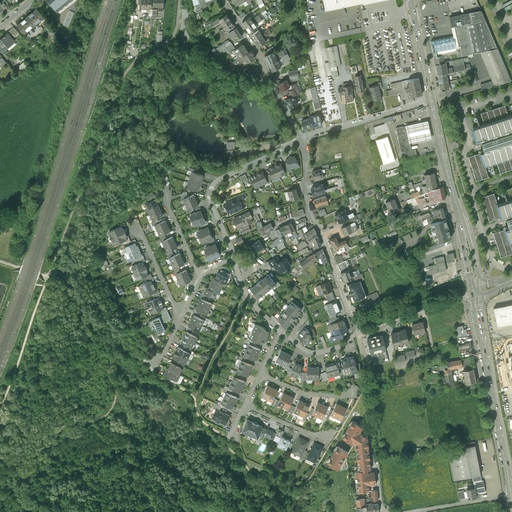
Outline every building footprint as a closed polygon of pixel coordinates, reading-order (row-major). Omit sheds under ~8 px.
[(78,0),(53,0),(50,3),(60,14),(67,8),(68,10),(73,6),(72,5),(78,0)] [(151,0),(141,0),(142,8),(151,8),(151,0)] [(163,0),(152,0),(152,6),(158,6),(158,11),(162,11),(163,0)] [(204,0),(198,0),(200,3),(196,4),(197,9),(207,6),(205,2),(204,0)] [(323,0),(325,10),(375,0),(323,0)] [(68,10),(69,10),(63,25),(68,28),(76,9),(73,6),(68,10)] [(37,10),(28,17),(25,19),(26,19),(17,26),(16,26),(24,35),(27,32),(41,21),(44,18),(37,9),(37,10)] [(481,10),(449,17),(453,37),(431,41),(434,57),(446,54),(450,53),(456,52),(457,56),(480,52),(486,67),(488,66),(494,80),(480,84),(482,89),(511,80),(481,10)] [(226,14),(219,19),(218,17),(212,21),(215,25),(215,26),(217,25),(216,24),(220,21),(222,24),(230,19),(226,14)] [(250,16),(243,21),(246,27),(261,17),(259,15),(252,20),(250,16)] [(261,17),(246,27),(250,33),(258,28),(255,24),(262,20),(261,17)] [(230,19),(222,24),(224,27),(220,30),(219,29),(218,29),(221,34),(227,30),(226,30),(229,28),(234,24),(230,19)] [(236,28),(232,30),(233,32),(231,34),(233,38),(231,40),(232,42),(235,41),(242,36),(236,28)] [(259,30),(251,35),(255,40),(266,33),(270,30),(269,28),(261,33),(259,30)] [(266,33),(255,40),(259,46),(267,41),(264,38),(268,35),(266,33)] [(7,34),(0,40),(0,49),(2,52),(14,42),(7,34)] [(235,48),(231,51),(232,53),(236,54),(237,53),(237,55),(233,57),(235,60),(248,52),(242,44),(235,48)] [(336,45),(326,47),(330,67),(331,67),(336,66),(340,65),(336,45)] [(235,60),(229,64),(233,70),(237,68),(237,69),(239,67),(237,64),(246,59),(248,62),(255,57),(251,50),(248,52),(235,60)] [(268,54),(265,55),(269,63),(277,59),(276,56),(274,51),(268,54)] [(446,54),(434,57),(435,64),(444,62),(443,57),(446,57),(446,54)] [(277,59),(269,63),(273,70),(281,66),(278,60),(277,59)] [(23,62),(17,68),(20,72),(27,66),(23,62)] [(444,62),(435,64),(437,74),(448,72),(447,70),(446,65),(446,62),(444,62)] [(469,64),(449,68),(448,69),(447,70),(448,72),(454,71),(458,70),(465,69),(470,68),(469,64)] [(448,72),(437,74),(439,81),(448,80),(448,79),(452,78),(452,75),(455,75),(454,71),(448,72)] [(362,79),(358,79),(358,76),(355,76),(358,92),(364,91),(362,79)] [(409,87),(420,84),(418,77),(407,79),(408,83),(409,87)] [(281,90),(294,84),(293,83),(289,82),(288,83),(287,79),(278,83),(281,90)] [(407,79),(402,81),(403,87),(392,89),(386,91),(387,96),(400,93),(401,98),(411,96),(409,88),(408,88),(407,84),(408,83),(407,79)] [(448,80),(439,81),(440,89),(441,88),(449,87),(449,85),(458,83),(457,79),(448,81),(448,80)] [(402,81),(391,84),(392,89),(403,87),(402,81)] [(295,83),(294,84),(281,90),(283,93),(288,90),(290,93),(298,90),(295,83)] [(348,83),(342,84),(343,86),(338,87),(340,94),(344,94),(346,102),(354,100),(352,90),(353,90),(352,87),(351,87),(350,83),(348,84),(348,83)] [(422,94),(420,84),(409,87),(409,88),(411,96),(422,94)] [(378,85),(368,87),(372,101),(381,99),(379,89),(378,85)] [(290,97),(286,99),(290,107),(297,103),(293,95),(290,97)] [(511,114),(509,116),(505,104),(480,112),(484,124),(472,128),(476,140),(481,139),(483,146),(484,150),(468,155),(476,180),(488,176),(485,164),(496,160),(500,172),(511,168),(511,114)] [(319,114),(310,117),(310,118),(313,125),(315,125),(322,123),(319,114)] [(310,118),(302,120),(304,129),(311,127),(311,126),(313,125),(310,118)] [(427,122),(407,126),(410,142),(431,138),(427,122)] [(373,128),(375,133),(388,129),(387,124),(373,128)] [(406,125),(396,128),(400,151),(402,152),(405,152),(406,156),(416,154),(415,149),(411,150),(409,142),(410,142),(407,126),(406,125)] [(387,136),(375,140),(383,164),(395,160),(387,136)] [(228,144),(228,158),(241,158),(241,151),(235,151),(235,144),(228,144)] [(294,156),(286,160),(287,163),(290,169),(298,165),(298,164),(299,162),(298,160),(296,160),(294,156)] [(281,163),(274,166),(279,176),(286,173),(283,168),(281,163)] [(279,176),(274,166),(268,169),(270,174),(273,179),(279,176)] [(321,170),(312,171),(314,180),(323,178),(321,170)] [(197,172),(192,171),(190,176),(202,180),(203,177),(203,174),(197,172)] [(265,177),(262,171),(256,174),(261,185),(268,182),(265,177)] [(434,172),(424,174),(425,180),(423,180),(424,183),(426,182),(426,184),(426,185),(436,183),(434,172)] [(245,174),(240,176),(242,182),(248,180),(245,174)] [(256,174),(250,177),(251,181),(250,181),(252,185),(253,185),(255,188),(261,185),(256,174)] [(202,180),(190,176),(188,181),(200,186),(202,180)] [(200,186),(188,181),(186,187),(198,191),(198,189),(199,189),(200,186)] [(426,184),(424,184),(425,186),(422,187),(423,190),(424,193),(428,191),(428,190),(436,188),(437,188),(436,183),(426,185),(426,184)] [(322,185),(311,188),(313,195),(325,191),(322,185)] [(436,188),(428,190),(428,191),(424,193),(418,195),(420,198),(421,197),(423,202),(423,203),(445,198),(443,186),(437,188),(436,188)] [(511,186),(511,187),(511,186),(511,187),(506,189),(506,188),(505,189),(505,190),(507,195),(507,196),(508,199),(509,201),(504,203),(504,202),(503,203),(498,205),(498,204),(497,204),(496,199),(496,198),(494,193),(494,192),(493,193),(488,194),(487,194),(487,195),(482,196),(481,196),(481,197),(483,202),(483,203),(485,208),(485,209),(487,214),(487,215),(489,220),(489,221),(490,221),(490,220),(495,219),(496,219),(496,218),(501,217),(502,217),(501,216),(505,215),(505,216),(506,216),(507,221),(509,227),(505,229),(505,228),(504,228),(505,229),(499,230),(498,230),(499,230),(493,232),(493,233),(495,238),(494,238),(495,239),(497,244),(496,244),(497,245),(498,250),(499,251),(500,256),(500,257),(501,257),(501,256),(506,255),(507,255),(507,254),(511,252),(511,186)] [(289,191),(287,191),(290,200),(298,198),(296,189),(289,191)] [(406,191),(399,194),(401,197),(402,197),(404,201),(410,198),(409,195),(407,191),(406,191)] [(188,197),(182,200),(185,205),(197,200),(195,196),(195,197),(194,195),(188,197)] [(418,195),(414,197),(417,204),(423,202),(421,197),(420,198),(418,195)] [(326,197),(314,200),(316,206),(324,204),(324,205),(328,204),(326,197)] [(410,198),(404,201),(401,202),(402,205),(407,203),(409,208),(417,204),(414,197),(410,198)] [(235,201),(233,201),(232,201),(231,204),(228,203),(225,204),(225,205),(226,208),(227,209),(228,208),(228,210),(227,212),(228,214),(230,215),(232,214),(232,213),(234,212),(235,212),(237,212),(237,211),(242,209),(242,208),(242,206),(240,206),(239,204),(240,202),(239,201),(239,199),(236,200),(236,201),(235,201)] [(394,199),(385,202),(388,209),(384,211),(386,215),(398,209),(394,199)] [(156,200),(145,205),(147,210),(158,205),(159,205),(158,201),(157,202),(156,200)] [(197,200),(185,205),(187,210),(192,208),(198,205),(197,203),(198,203),(197,200)] [(158,205),(147,210),(149,215),(160,210),(158,205)] [(443,208),(432,211),(434,216),(432,217),(432,218),(430,219),(431,223),(446,219),(443,208)] [(346,209),(335,214),(339,223),(344,220),(349,218),(347,213),(346,209)] [(149,215),(152,221),(157,218),(163,216),(162,214),(163,213),(161,210),(160,210),(149,215)] [(196,213),(195,214),(194,213),(193,214),(190,215),(190,217),(192,222),(204,216),(203,214),(201,213),(200,211),(196,213)] [(249,212),(234,220),(240,232),(249,227),(248,225),(252,223),(250,219),(252,218),(249,212)] [(349,218),(344,220),(346,225),(353,222),(353,220),(357,219),(355,215),(349,218)] [(204,216),(192,222),(194,226),(195,227),(198,225),(199,226),(200,225),(205,222),(204,220),(205,218),(204,216)] [(431,223),(432,227),(433,230),(431,231),(432,234),(433,234),(436,243),(452,237),(449,229),(448,226),(447,222),(446,219),(431,223)] [(159,224),(154,226),(157,231),(169,226),(167,223),(166,223),(165,221),(159,224)] [(300,223),(296,225),(298,230),(300,234),(305,232),(308,230),(304,223),(303,222),(300,223)] [(346,225),(341,228),(344,235),(355,231),(358,229),(356,225),(355,225),(353,222),(346,225)] [(264,227),(262,228),(260,223),(256,224),(257,225),(258,229),(260,229),(262,236),(267,235),(265,227),(264,227)] [(291,223),(279,228),(283,235),(284,235),(287,241),(290,239),(289,237),(292,236),(296,234),(291,223)] [(270,224),(265,227),(267,235),(268,235),(269,234),(269,233),(269,232),(273,229),(270,224)] [(169,226),(157,231),(159,237),(164,235),(170,232),(169,230),(170,229),(169,226)] [(121,227),(115,229),(115,231),(113,230),(109,232),(108,234),(109,236),(111,237),(113,241),(112,243),(114,246),(121,243),(127,240),(126,238),(127,237),(123,229),(122,229),(121,227)] [(249,227),(240,232),(241,235),(251,231),(249,227)] [(203,230),(202,230),(201,230),(201,231),(198,232),(197,234),(199,238),(212,233),(211,230),(209,230),(208,228),(203,230)] [(305,234),(307,238),(316,232),(314,228),(305,234)] [(316,232),(312,235),(314,241),(316,247),(321,245),(316,232)] [(212,233),(199,238),(201,243),(203,243),(205,242),(207,242),(207,241),(213,239),(212,237),(213,235),(212,233)] [(307,238),(305,240),(307,244),(309,243),(314,241),(312,235),(307,238)] [(346,240),(338,243),(336,236),(329,239),(333,246),(334,245),(336,249),(335,249),(337,254),(346,251),(346,250),(344,246),(348,244),(346,240)] [(127,237),(126,238),(127,240),(121,243),(122,246),(128,244),(130,242),(128,237),(127,237)] [(166,240),(161,242),(164,248),(176,242),(174,239),(173,239),(173,237),(166,240)] [(241,237),(236,240),(238,246),(244,243),(241,237)] [(305,240),(297,245),(300,248),(307,244),(305,240)] [(259,241),(251,246),(255,253),(263,248),(259,241)] [(176,242),(164,248),(166,253),(171,251),(177,248),(176,246),(177,246),(176,242)] [(129,246),(125,248),(122,249),(125,256),(139,250),(138,248),(137,248),(135,243),(129,246)] [(424,247),(425,251),(439,247),(438,243),(424,247)] [(210,247),(209,247),(208,246),(208,248),(205,249),(204,251),(206,255),(219,249),(218,247),(216,247),(215,244),(210,247)] [(307,248),(300,251),(293,255),(295,258),(306,252),(309,251),(307,248)] [(219,249),(206,255),(208,259),(210,260),(213,259),(214,259),(214,258),(220,256),(219,253),(220,252),(219,249)] [(322,249),(314,254),(317,259),(320,257),(323,261),(322,261),(324,264),(328,262),(326,259),(327,259),(322,249)] [(139,250),(126,256),(128,262),(136,259),(140,257),(138,252),(140,252),(139,250)] [(453,253),(445,254),(447,263),(455,261),(453,253)] [(174,256),(169,258),(171,264),(183,258),(182,255),(181,256),(180,254),(174,256)] [(313,255),(308,258),(311,263),(317,259),(314,254),(313,255)] [(341,255),(334,258),(337,264),(344,261),(341,255)] [(443,256),(434,258),(438,273),(446,271),(443,256)] [(277,257),(268,262),(271,267),(274,266),(273,266),(280,262),(277,257)] [(306,258),(303,260),(301,257),(298,259),(301,264),(303,268),(311,263),(308,258),(307,259),(306,258)] [(183,258),(171,264),(173,269),(178,267),(184,264),(184,262),(183,258)] [(280,262),(273,266),(274,266),(275,268),(277,267),(280,273),(291,266),(286,258),(280,262)] [(344,261),(337,264),(339,269),(344,267),(347,266),(345,261),(344,261)] [(138,264),(136,265),(131,268),(134,274),(146,269),(145,266),(144,266),(142,263),(139,264),(138,264)] [(347,266),(344,267),(346,270),(341,272),(340,273),(344,282),(354,277),(357,276),(355,271),(351,273),(347,266)] [(146,269),(134,274),(137,281),(142,279),(145,278),(144,278),(148,276),(147,273),(147,272),(146,269)] [(180,273),(175,275),(177,280),(189,275),(188,272),(187,272),(186,270),(180,273)] [(219,274),(218,273),(216,277),(215,277),(215,278),(224,283),(226,284),(228,278),(226,277),(219,274)] [(357,276),(354,277),(355,282),(360,281),(364,279),(362,274),(357,276)] [(189,275),(177,280),(180,286),(191,281),(190,279),(191,278),(189,275)] [(273,281),(268,275),(266,276),(267,276),(264,279),(271,288),(276,284),(273,281)] [(224,283),(215,278),(213,278),(211,282),(210,283),(221,288),(224,283)] [(271,288),(264,279),(262,280),(261,280),(259,282),(267,292),(271,288)] [(147,283),(147,282),(143,284),(143,285),(138,287),(141,292),(154,286),(153,284),(152,284),(151,281),(147,283)] [(355,282),(347,286),(349,291),(348,291),(350,295),(351,295),(353,302),(366,297),(366,296),(360,281),(355,282)] [(263,295),(267,292),(259,282),(257,284),(255,286),(263,295)] [(328,282),(321,285),(325,294),(332,291),(328,282)] [(221,288),(210,283),(210,284),(210,285),(208,289),(217,293),(219,294),(221,288)] [(154,286),(141,292),(143,298),(148,296),(149,297),(153,295),(152,294),(156,293),(154,290),(156,289),(154,286)] [(263,295),(255,286),(252,288),(250,289),(255,295),(258,299),(263,295)] [(217,293),(208,289),(206,287),(205,289),(206,289),(204,293),(209,296),(214,298),(217,293)] [(377,292),(366,296),(366,297),(368,301),(379,297),(377,292)] [(154,299),(150,301),(151,301),(146,304),(148,309),(162,303),(161,300),(159,301),(158,298),(155,300),(154,299)] [(206,301),(201,299),(199,303),(199,302),(198,304),(209,309),(212,304),(206,301)] [(330,303),(328,304),(332,314),(333,314),(340,311),(336,301),(330,303)] [(296,305),(292,302),(288,306),(297,314),(300,311),(302,310),(296,305)] [(162,303),(148,309),(151,315),(156,313),(156,314),(160,312),(160,311),(163,310),(162,307),(163,306),(162,303)] [(209,309),(198,304),(198,305),(198,306),(196,310),(201,312),(207,314),(209,309)] [(511,318),(509,305),(493,308),(494,312),(493,313),(495,315),(496,319),(494,321),(496,323),(497,326),(511,323),(511,318)] [(297,314),(288,306),(285,310),(294,318),(296,316),(297,314)] [(294,318),(285,310),(281,315),(290,322),(292,320),(292,321),(294,318)] [(167,311),(161,314),(163,317),(159,318),(152,321),(158,334),(165,331),(162,324),(165,322),(165,323),(170,321),(169,319),(171,319),(167,311)] [(199,318),(194,315),(192,319),(191,319),(191,320),(201,325),(204,320),(199,318)] [(290,322),(281,315),(277,319),(279,321),(287,327),(288,325),(290,322)] [(336,321),(330,324),(333,330),(346,324),(343,318),(336,321)] [(428,324),(429,331),(448,327),(447,319),(428,324)] [(201,325),(191,320),(190,322),(188,326),(193,328),(199,331),(201,325)] [(423,321),(412,324),(415,334),(425,331),(423,321)] [(259,325),(254,323),(252,327),(253,328),(252,332),(266,338),(269,332),(266,331),(265,329),(263,327),(259,325)] [(346,324),(333,330),(335,335),(342,333),(348,330),(346,324)] [(456,326),(457,332),(456,333),(456,336),(466,334),(465,329),(464,329),(463,325),(456,326)] [(301,332),(297,336),(305,343),(307,343),(311,338),(309,337),(311,335),(308,333),(309,331),(305,327),(301,332)] [(406,329),(399,330),(397,330),(397,331),(391,333),(393,342),(392,342),(393,345),(394,345),(395,348),(398,348),(398,350),(403,348),(402,346),(407,345),(407,344),(409,343),(408,340),(410,340),(409,336),(408,336),(406,329)] [(192,334),(186,331),(184,335),(183,336),(195,342),(196,341),(198,340),(197,338),(198,337),(196,336),(192,334)] [(266,338),(252,332),(249,337),(253,339),(262,343),(264,340),(265,341),(266,338)] [(343,336),(342,333),(335,335),(329,338),(331,342),(343,336)] [(384,342),(382,335),(376,337),(375,335),(373,336),(373,337),(367,339),(369,346),(368,346),(369,350),(370,349),(371,354),(386,350),(385,346),(385,345),(385,342),(384,342)] [(195,342),(183,336),(182,338),(183,338),(181,342),(186,345),(191,347),(193,348),(193,346),(195,346),(195,344),(195,342)] [(470,342),(459,346),(459,350),(472,349),(470,342)] [(254,346),(249,344),(247,349),(257,354),(259,351),(260,351),(261,349),(254,346)] [(182,349),(178,347),(176,350),(177,350),(176,353),(187,358),(190,353),(182,349)] [(257,354),(247,349),(244,355),(249,357),(256,360),(257,358),(256,358),(257,354)] [(283,350),(281,349),(278,356),(275,361),(281,363),(286,352),(283,351),(283,350)] [(386,350),(371,354),(374,365),(389,362),(386,350)] [(414,350),(405,352),(407,358),(416,356),(414,350)] [(286,352),(281,363),(286,366),(289,361),(292,354),(290,353),(290,354),(286,352)] [(187,358),(176,353),(174,356),(174,355),(173,358),(177,360),(185,364),(187,358)] [(404,355),(393,357),(394,363),(406,361),(404,355)] [(352,373),(347,356),(345,357),(345,359),(342,359),(344,368),(346,374),(352,373)] [(353,356),(350,357),(350,356),(347,356),(352,373),(358,371),(356,364),(353,356)] [(471,358),(446,362),(447,367),(446,367),(447,369),(450,368),(460,366),(473,364),(471,358)] [(246,362),(241,360),(239,365),(250,371),(251,367),(252,367),(253,366),(246,362)] [(336,361),(333,362),(334,363),(331,364),(334,375),(339,374),(338,368),(336,361)] [(301,365),(295,362),(290,373),(297,376),(301,369),(300,368),(301,365)] [(331,364),(327,364),(327,363),(324,364),(326,371),(328,377),(334,375),(331,364)] [(174,366),(171,364),(168,370),(179,375),(181,371),(179,371),(180,368),(177,367),(178,366),(175,365),(174,366)] [(250,371),(239,365),(236,371),(241,373),(248,376),(249,375),(248,374),(250,371)] [(472,368),(463,370),(465,377),(462,378),(463,381),(463,382),(466,381),(466,383),(467,388),(474,387),(473,382),(476,381),(473,368),(472,368)] [(179,375),(168,370),(167,370),(164,376),(171,380),(177,382),(180,376),(179,375)] [(461,380),(453,382),(451,372),(445,374),(444,374),(447,387),(456,385),(466,383),(466,381),(463,382),(463,381),(462,381),(461,380)] [(239,379),(234,376),(231,382),(242,387),(244,383),(245,384),(246,382),(239,379)] [(242,387),(231,382),(229,387),(234,389),(240,393),(241,391),(240,390),(242,387)] [(264,392),(262,396),(267,399),(272,388),(267,385),(264,392)] [(278,390),(272,388),(267,399),(272,401),(274,398),(278,390)] [(231,395),(226,393),(224,398),(234,403),(236,400),(237,400),(238,398),(231,395)] [(288,395),(283,393),(279,401),(278,404),(283,406),(288,395)] [(293,397),(288,395),(283,406),(288,409),(290,404),(293,397)] [(234,403),(224,398),(221,403),(226,406),(233,409),(234,407),(233,407),(234,403)] [(296,407),(294,411),(299,414),(304,403),(299,400),(296,407)] [(314,409),(312,413),(317,416),(323,404),(317,402),(314,409)] [(309,405),(304,403),(299,414),(304,416),(306,412),(309,405)] [(341,406),(336,403),(333,410),(331,415),(336,417),(341,406)] [(323,404),(317,416),(322,418),(325,414),(328,407),(323,404)] [(341,406),(336,417),(341,420),(347,408),(341,406)] [(219,411),(216,410),(214,415),(213,415),(212,417),(212,418),(212,419),(216,421),(215,422),(219,424),(219,423),(225,425),(229,416),(219,411)] [(252,422),(248,420),(242,432),(249,435),(250,434),(253,435),(252,436),(257,439),(258,437),(262,428),(262,427),(258,425),(258,424),(258,425),(253,423),(253,422),(252,422)] [(363,427),(353,421),(350,426),(349,425),(345,432),(346,433),(342,438),(353,444),(360,432),(363,427)] [(271,439),(273,440),(276,435),(276,434),(274,433),(265,428),(265,430),(263,434),(264,435),(264,436),(271,439)] [(362,434),(360,432),(353,443),(355,444),(356,448),(357,447),(358,451),(369,450),(368,446),(369,446),(368,442),(367,433),(362,434)] [(290,441),(282,437),(281,437),(278,445),(286,449),(287,447),(289,442),(290,441)] [(308,441),(299,437),(292,452),(301,456),(304,450),(308,441)] [(455,453),(460,478),(472,476),(480,474),(473,441),(465,443),(465,446),(455,449),(455,453)] [(314,443),(307,458),(314,462),(317,457),(318,455),(318,456),(323,447),(314,443)] [(348,452),(338,445),(335,450),(334,450),(330,457),(327,462),(337,468),(348,452)] [(369,450),(358,451),(358,455),(357,455),(358,466),(359,466),(360,470),(365,469),(371,469),(369,458),(370,458),(369,454),(369,450)] [(460,478),(455,453),(449,455),(454,479),(460,478)] [(340,470),(328,471),(332,511),(350,511),(346,474),(355,471),(360,470),(359,466),(358,466),(353,466),(340,470)] [(360,470),(355,471),(355,476),(357,476),(358,486),(356,486),(357,491),(369,490),(369,484),(374,484),(373,479),(375,479),(375,475),(374,472),(367,472),(367,473),(366,473),(365,469),(360,470)] [(472,476),(473,482),(481,480),(480,474),(472,476)] [(481,480),(473,482),(473,487),(474,487),(475,493),(478,493),(485,491),(483,480),(481,480)] [(473,487),(466,488),(467,491),(466,491),(466,493),(467,493),(468,498),(479,496),(478,493),(475,493),(474,487),(473,487)] [(377,490),(369,491),(369,494),(367,494),(368,496),(369,496),(370,498),(374,500),(378,500),(377,490)] [(358,498),(355,498),(357,506),(361,505),(365,505),(364,497),(361,497),(358,498)] [(371,502),(366,503),(366,505),(366,511),(373,511),(374,511),(374,503),(372,504),(371,502)]
